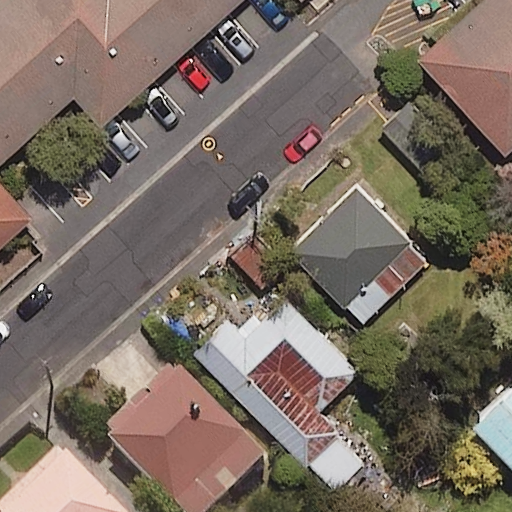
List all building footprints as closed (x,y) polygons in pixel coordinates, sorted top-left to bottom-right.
[(471,0),(415,51),(503,149),(511,141),(511,0),(0,0),(0,237),(30,211),(0,176),(0,154),(72,92),(98,121),(232,0),(471,0)] [(455,150),(420,104),(387,129),(422,175),(455,150)] [(434,262),(360,186),(294,249),(368,326),(434,262)] [(241,317),(202,350),(302,466),(340,433),(322,413),(364,376),(297,299),(256,334),(241,317)] [(223,511),(267,471),(176,376),(107,442),(175,511),(223,511)] [(511,392),(479,424),(511,459),(511,392)] [(366,464),(342,440),(316,465),(339,490),(366,464)] [(123,511),(61,447),(0,505),(0,511),(123,511)]
